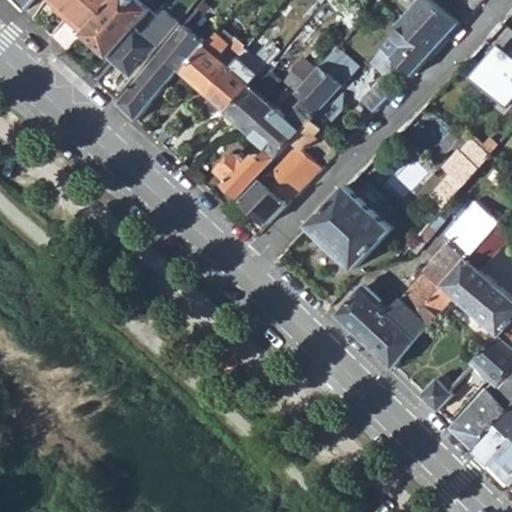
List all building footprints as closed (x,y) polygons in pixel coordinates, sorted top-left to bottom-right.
[(13,0),(24,11),(33,0),(13,0)] [(48,0),(57,8),(61,4),(69,12),(64,18),(78,31),(105,0),(48,0)] [(111,0),(83,32),(110,58),(138,25),(152,9),(150,6),(143,0),(111,0)] [(221,0),(203,0),(179,29),(152,61),(118,103),(137,121),(179,69),(183,73),(183,72),(205,45),(202,36),(199,35),(204,29),(200,26),(210,15),(206,11),(209,7),(215,11),(221,0)] [(436,0),(423,0),(401,23),(404,26),(384,49),(406,68),(415,76),(462,22),(436,0)] [(482,0),(463,0),(474,9),(482,0)] [(69,12),(61,4),(57,8),(56,9),(64,18),(69,12)] [(160,7),(156,13),(161,17),(166,11),(160,7)] [(110,58),(132,77),(167,37),(179,22),(166,11),(161,17),(156,13),(143,28),(138,25),(110,58)] [(511,28),(511,27),(497,43),(469,77),(507,105),(510,101),(511,103),(511,28)] [(231,44),(216,32),(205,45),(183,72),(183,73),(207,94),(231,66),(221,58),(231,44)] [(243,78),(231,66),(207,94),(227,112),(227,111),(265,69),(275,56),(265,47),(246,69),(243,78)] [(360,68),(337,47),(323,64),(318,69),(296,94),(303,100),(298,105),(314,120),(326,130),(342,110),(345,93),(341,89),(360,68)] [(370,64),(392,84),(406,68),(384,49),(370,64)] [(283,84),(291,91),(296,94),(318,69),(303,59),(294,73),(292,72),(283,84)] [(279,81),(265,69),(227,111),(227,112),(237,121),(251,134),(277,107),(265,97),(279,81)] [(363,101),(376,114),(395,95),(381,82),(363,101)] [(288,117),(277,107),(251,134),(268,149),(279,158),(296,139),(314,120),(298,105),(303,100),(296,94),(291,91),(283,100),(295,109),(288,117)] [(245,200),(270,224),(324,168),(306,149),(317,135),(317,143),(328,152),(323,157),(329,163),(346,146),(326,130),(314,120),(296,139),(298,142),(245,200)] [(406,232),(417,241),(432,224),(441,214),(454,198),(492,154),(499,145),(491,138),(483,147),(473,138),(462,151),(460,150),(447,168),(453,174),(412,220),(406,232)] [(227,183),(243,198),(279,158),(268,149),(260,158),(255,154),(246,163),(237,155),(232,155),(222,167),(231,176),(227,183)] [(356,268),(395,228),(394,228),(349,184),(311,225),(356,268)] [(454,198),(441,214),(447,220),(451,215),(460,205),(454,198)] [(476,202),(459,223),(449,235),(455,240),(472,255),(497,226),(500,223),(476,202)] [(441,214),(432,224),(438,230),(447,220),(441,214)] [(418,254),(438,230),(432,224),(417,241),(411,249),(418,254)] [(455,296),(498,334),(499,333),(511,344),(511,294),(482,268),(510,237),(497,226),(472,255),(458,271),(443,287),(428,305),(439,315),(455,296)] [(441,256),(458,271),(472,255),(455,240),(440,255),(441,256)] [(441,256),(426,272),(443,287),(458,271),(441,256)] [(418,340),(439,315),(428,305),(443,287),(426,272),(390,312),(418,340)] [(363,287),(339,315),(366,341),(390,312),(363,287)] [(390,312),(366,341),(394,368),(418,340),(390,312)] [(511,344),(499,333),(498,334),(474,363),(497,383),(511,369),(511,344)] [(511,369),(497,383),(454,427),(477,448),(509,410),(511,406),(511,369)] [(444,372),(422,395),(437,409),(437,410),(438,412),(454,394),(451,391),(457,385),(444,372)] [(511,413),(509,410),(477,448),(492,463),(511,441),(511,413)] [(511,441),(492,463),(511,482),(511,441)]
